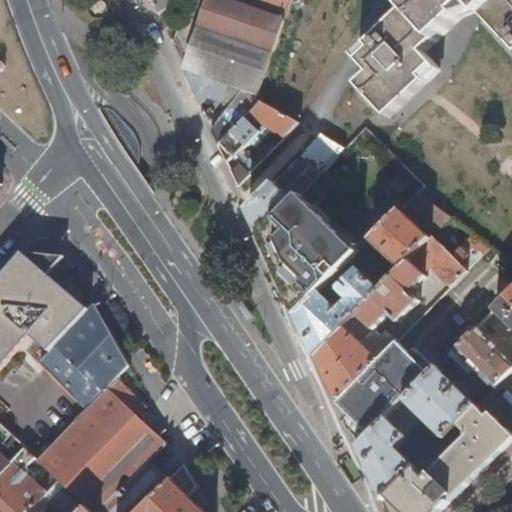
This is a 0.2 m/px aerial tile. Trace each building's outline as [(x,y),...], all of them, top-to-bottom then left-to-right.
[(153,0),(160,13),(169,8),(171,0),(153,0)] [(244,91),(215,131),(221,145),(264,101),(258,98),(291,0),(210,0),(187,69),(244,91)] [(511,0),(422,0),(402,19),(428,47),(478,0),(481,0),(502,22),(511,12),(511,0)] [(511,12),(502,22),(499,24),(511,38),(511,12)] [(444,65),(428,47),(402,19),(398,16),(372,41),(375,44),(363,56),(379,74),(367,85),(393,113),(444,65)] [(258,119),(286,138),(301,122),(264,101),(221,145),(229,162),(236,156),(263,130),(255,122),(258,119)] [(346,146),(324,135),(251,209),(262,234),(324,169),(346,146)] [(243,161),(233,171),(239,185),(253,171),(243,161)] [(324,169),(262,234),(300,316),(324,291),(361,251),(315,206),(338,182),(324,169)] [(411,199),(442,226),(453,215),(419,190),(411,199)] [(432,236),(402,208),(373,239),(399,264),(391,271),(395,275),(404,266),(432,236)] [(453,253),(434,234),(432,236),(404,266),(395,275),(383,288),(319,356),(340,402),(382,359),(376,354),(395,336),(389,330),(384,335),(378,329),(393,314),(400,321),(421,299),(413,291),(428,276),(424,271),(432,264),(454,285),(469,269),(461,260),(468,253),(460,245),(453,253)] [(34,337),(53,353),(92,311),(52,275),(66,259),(25,255),(0,283),(0,319),(26,346),(34,337)] [(343,309),(324,291),(300,316),(319,356),(383,288),(361,267),(343,287),(342,291),(352,300),(343,309)] [(511,291),(497,307),(511,322),(511,291)] [(246,323),(253,318),(242,302),(235,307),(246,323)] [(119,383),(133,368),(97,305),(92,311),(53,353),(43,363),(91,412),(119,383)] [(0,376),(26,346),(0,319),(0,376)] [(469,359),(496,386),(511,369),(511,356),(481,325),(453,353),(464,364),(469,359)] [(351,427),(366,444),(432,375),(438,369),(418,349),(412,355),(398,342),(382,359),(340,402),(351,427)] [(425,415),(447,436),(479,403),(441,366),(438,369),(432,375),(366,444),(361,449),(385,501),(419,466),(400,447),(410,436),(407,434),(425,415)] [(148,411),(119,383),(91,412),(41,463),(90,510),(92,511),(144,511),(173,483),(152,462),(168,445),(140,419),(148,411)] [(390,511),(442,511),(511,442),(511,429),(494,411),(491,415),(479,403),(447,436),(419,466),(385,501),(390,511)] [(0,478),(19,458),(15,454),(10,459),(0,449),(0,478)] [(25,472),(37,459),(27,450),(19,458),(0,478),(0,508),(4,511),(33,511),(44,501),(49,496),(25,472)] [(204,511),(191,497),(200,488),(188,467),(173,483),(144,511),(204,511)] [(54,511),(44,501),(33,511),(54,511)]
